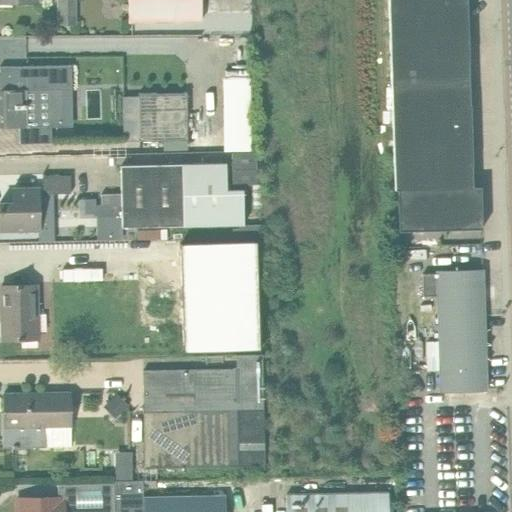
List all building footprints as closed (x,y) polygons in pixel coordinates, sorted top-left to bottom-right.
[(74,0),(56,0),(56,27),(74,27),(74,0)] [(128,0),(129,22),(189,20),(188,0),(128,0)] [(466,0),(387,0),(389,37),(468,34),(466,0)] [(468,34),(389,37),(391,92),(470,89),(468,34)] [(52,120),(64,119),(71,91),(71,65),(0,66),(0,127),(19,128),(19,144),(51,143),(51,126),(40,126),(39,90),(51,90),(52,120)] [(470,89),(391,92),(392,140),(471,138),(470,89)] [(140,141),(188,140),(187,92),(139,93),(140,141)] [(471,138),(392,140),(394,189),(473,187),(471,138)] [(232,185),(256,184),(255,152),(231,153),(232,185)] [(182,164),(121,165),(121,194),(122,227),(183,226),(243,224),(243,189),(227,190),(226,175),(183,176),(182,164)] [(43,194),(70,194),(70,176),(42,176),(43,194)] [(473,187),(394,189),(395,230),(481,229),(481,186),(473,187)] [(0,231),(45,230),(45,215),(39,215),(38,188),(12,189),(13,203),(0,203),(0,231)] [(101,204),(96,204),(97,240),(122,239),(122,227),(121,194),(101,194),(101,204)] [(76,239),(75,227),(48,228),(49,240),(76,239)] [(256,241),(180,244),(183,352),(260,349),(256,241)] [(179,323),(179,259),(137,259),(138,324),(179,323)] [(437,296),(440,391),(466,391),(486,390),(482,270),(462,271),(436,271),(437,273),(422,274),(423,296),(437,296)] [(36,284),(21,285),(1,286),(2,340),(38,339),(36,284)] [(236,356),(237,368),(142,371),(143,411),(144,468),(263,466),(262,410),(261,355),(236,356)] [(24,392),(4,393),(5,448),(25,447),(69,446),(69,427),(68,391),(24,392)] [(102,407),(114,419),(128,406),(116,393),(102,407)] [(113,451),(114,479),(131,478),(131,450),(113,451)] [(42,494),(42,498),(22,499),(22,511),(114,511),(115,511),(114,493),(143,492),(143,484),(114,485),(114,482),(58,484),(57,498),(53,498),(53,494),(42,494)] [(143,492),(114,493),(115,511),(114,511),(144,511),(144,508),(144,497),(143,497),(143,492)] [(388,511),(388,492),(286,494),(286,511),(388,511)] [(144,497),(144,508),(144,511),(226,511),(226,496),(144,497)]
